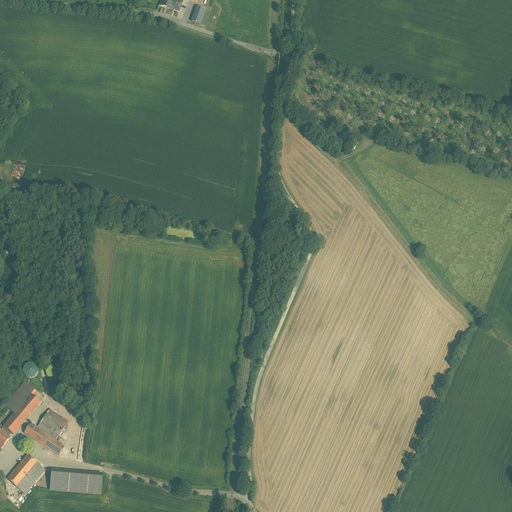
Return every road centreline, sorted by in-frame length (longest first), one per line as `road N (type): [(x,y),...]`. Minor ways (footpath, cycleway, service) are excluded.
road 1 (unclassified): [(13,0),(162,17),(511,113)]
road 2 (track): [(244,499),(254,389),(313,236),(278,175),(282,55)]
